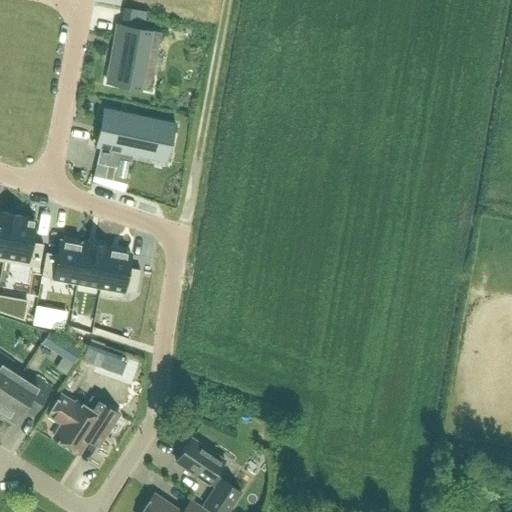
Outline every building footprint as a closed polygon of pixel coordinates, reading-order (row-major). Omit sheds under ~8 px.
[(149,91),(152,75),(141,73),(146,45),(157,47),(160,32),(117,24),(114,40),(112,48),(106,83),(149,91)] [(175,125),(103,109),(96,145),(100,146),(96,163),(116,167),(119,150),(167,161),(175,125)] [(0,260),(2,260),(11,214),(0,211),(0,260)] [(24,218),(25,216),(11,214),(2,260),(38,267),(42,243),(30,241),(34,220),(24,218)] [(45,252),(40,275),(76,282),(83,242),(82,242),(82,244),(59,240),(56,254),(45,252)] [(83,242),(76,282),(99,286),(106,246),(83,242)] [(106,246),(99,286),(135,293),(139,269),(127,267),(130,253),(107,249),(107,246),(106,246)] [(49,329),(40,343),(72,364),(81,350),(49,329)] [(0,403),(19,375),(7,368),(12,361),(0,353),(0,403)] [(19,375),(0,403),(0,412),(14,422),(22,409),(32,415),(51,386),(34,375),(30,382),(19,375)] [(84,380),(76,386),(86,399),(94,393),(84,380)] [(103,436),(117,414),(90,396),(83,406),(75,401),(74,403),(61,394),(48,414),(61,423),(53,436),(78,452),(93,430),(103,436)] [(175,461),(214,487),(202,504),(214,511),(225,511),(240,492),(214,473),(224,460),(190,437),(175,461)] [(208,511),(190,499),(182,511),(153,493),(140,511),(208,511)]
